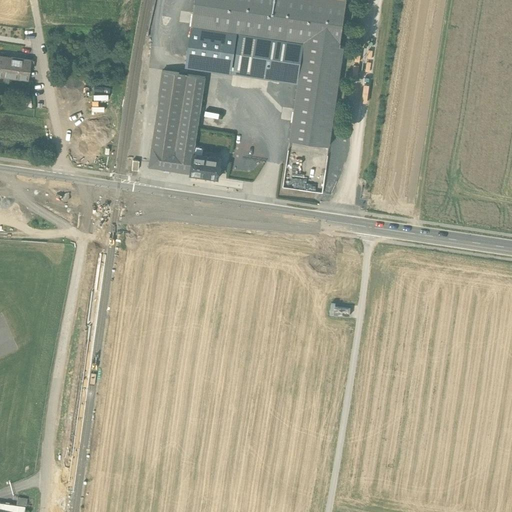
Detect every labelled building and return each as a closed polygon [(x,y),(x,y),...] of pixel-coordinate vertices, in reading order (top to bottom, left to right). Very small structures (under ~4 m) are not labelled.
[(346,0),(343,0),(196,0),(188,61),(299,77),(290,140),(329,146),(343,47),(339,46),(346,0)] [(10,60),(0,58),(0,75),(2,76),(9,77),(17,78),(28,80),(31,61),(20,59),(12,57),(10,60)] [(192,154),(204,77),(161,71),(147,168),(189,174),(192,154)] [(19,105),(31,108),(31,96),(18,96),(19,105)] [(218,178),(221,158),(192,154),(189,174),(218,178)] [(335,304),(331,304),(330,313),(350,316),(350,309),(335,307),(335,304)] [(17,498),(16,504),(25,506),(26,499),(17,498)] [(0,511),(5,511),(24,511),(25,507),(0,503),(0,511)]
